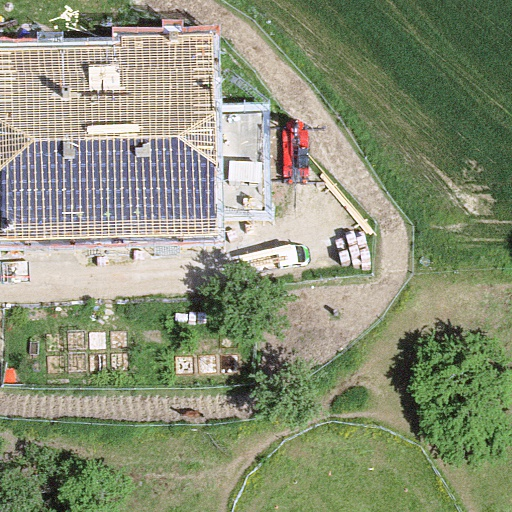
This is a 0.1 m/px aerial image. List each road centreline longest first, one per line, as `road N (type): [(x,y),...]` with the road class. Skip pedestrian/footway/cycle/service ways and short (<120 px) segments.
road 1 (track): [(143,0),(226,18),(287,128),(290,256)]
road 2 (track): [(0,273),(290,256)]
